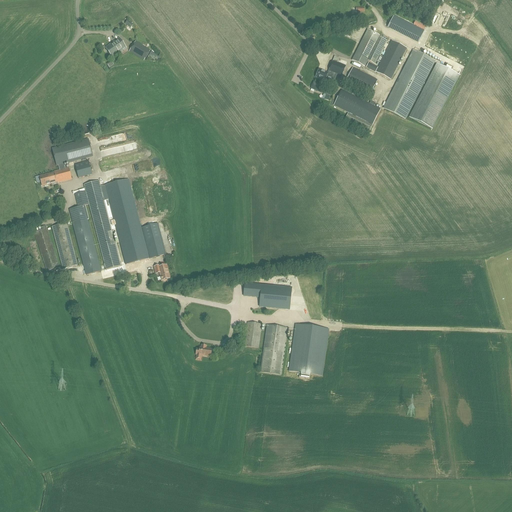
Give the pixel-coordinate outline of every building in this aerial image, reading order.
[(424,31),(394,16),(388,27),(419,42),(424,31)] [(380,35),(368,29),(352,60),(365,67),(368,60),(379,37),(380,35)] [(471,56),(432,36),(427,47),(465,67),(471,56)] [(386,41),(379,37),(368,60),(375,64),(386,41)] [(112,58),(126,48),(119,38),(105,48),(112,58)] [(407,48),(392,40),(378,67),(378,68),(376,72),(391,80),(407,48)] [(144,60),(150,50),(136,41),(129,51),(144,60)] [(435,61),(414,50),(384,109),(405,119),(435,61)] [(161,56),(152,51),(150,53),(148,56),(156,61),(157,62),(161,56)] [(320,66),(316,77),(325,81),(327,76),(332,77),(333,73),(341,77),(346,66),(337,62),(339,58),(334,56),(328,73),(324,71),(325,68),(320,66)] [(378,67),(368,62),(366,67),(376,72),(378,68),(378,67)] [(460,77),(436,64),(409,118),(432,131),(460,77)] [(370,95),(377,80),(353,67),(345,83),(370,95)] [(311,89),(321,93),(325,86),(314,81),(311,89)] [(381,109),(342,89),(334,105),(373,125),(381,109)] [(373,125),(348,113),(345,119),(370,131),(373,125)] [(89,140),(75,144),(79,159),(93,155),(89,140)] [(59,170),(65,169),(64,163),(79,159),(75,144),(53,149),(57,165),(58,164),(59,170)] [(135,153),(101,161),(102,167),(137,159),(135,153)] [(78,178),(92,175),(89,161),(76,164),(75,165),(78,178)] [(54,172),(39,176),(42,186),(57,182),(57,183),(71,179),(68,168),(65,169),(59,170),(54,172)] [(129,179),(101,186),(103,196),(104,200),(109,199),(114,220),(111,221),(112,227),(116,226),(126,265),(150,258),(148,252),(129,179)] [(85,190),(88,200),(103,196),(101,186),(99,181),(84,185),(85,190)] [(88,200),(85,190),(80,192),(82,201),(77,202),(78,207),(89,204),(88,200)] [(103,196),(88,200),(89,204),(106,270),(121,266),(104,200),(103,196)] [(86,205),(69,209),(72,221),(87,218),(85,210),(87,209),(86,205)] [(87,218),(72,221),(86,275),(101,271),(87,218)] [(63,269),(77,265),(66,223),(52,227),(63,269)] [(148,252),(150,258),(166,255),(161,237),(163,236),(161,231),(160,232),(158,223),(142,227),(148,252)] [(47,271),(59,267),(46,226),(41,227),(42,230),(35,232),(47,271)] [(162,280),(170,278),(167,265),(160,267),(160,265),(154,267),(155,271),(159,270),(162,280)] [(261,285),(245,284),(244,294),(260,296),(260,294),(261,285)] [(291,288),(264,285),(262,285),(260,298),(259,307),(289,310),(291,288)] [(224,303),(235,303),(235,294),(219,294),(219,299),(224,299),(224,303)] [(256,330),(262,333),(265,326),(256,322),(253,327),(257,328),(256,330)] [(206,346),(202,345),(201,348),(200,347),(200,349),(197,349),(196,355),(196,359),(201,360),(202,355),(211,357),(212,349),(206,348),(206,346)]
